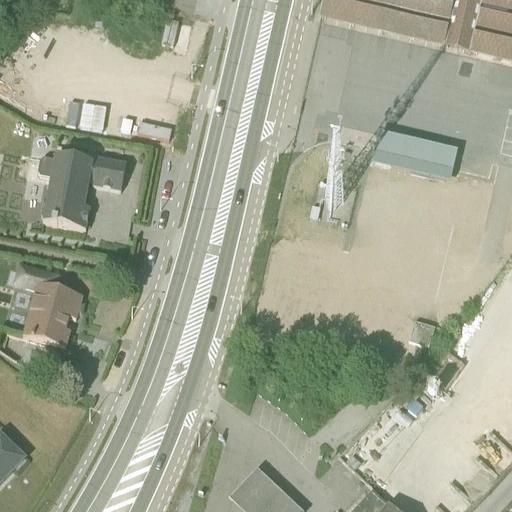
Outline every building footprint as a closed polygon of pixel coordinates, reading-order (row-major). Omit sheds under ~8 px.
[(511,0),(327,0),(322,28),(511,65),(511,0)] [(511,146),(511,122),(507,122),(502,144),(511,146)] [(373,169),(451,185),(458,154),(379,138),(373,169)] [(119,197),(124,168),(96,163),(95,168),(52,160),(52,164),(42,163),(38,165),(36,177),(38,181),(48,184),(43,212),(41,213),(39,221),(41,224),(41,228),(84,236),(89,215),(83,213),(88,187),(91,188),(91,192),(119,197)] [(303,260),(292,333),(329,339),(340,266),(303,260)] [(59,281),(17,269),(11,291),(33,298),(21,341),(52,350),(63,353),(69,337),(64,335),(68,323),(74,325),(81,302),(56,295),(59,281)] [(413,325),(407,346),(427,352),(434,331),(413,325)] [(459,333),(442,356),(456,366),(473,343),(459,333)] [(402,377),(396,362),(379,370),(386,385),(402,377)] [(413,406),(406,414),(415,421),(422,413),(413,406)] [(0,488),(25,463),(0,438),(0,488)] [(296,511),(280,497),(256,474),(227,504),(236,511),(296,511)] [(383,511),(386,509),(371,494),(354,511),(383,511)]
